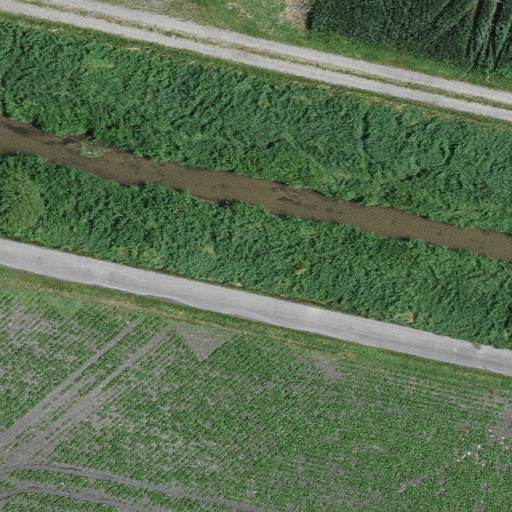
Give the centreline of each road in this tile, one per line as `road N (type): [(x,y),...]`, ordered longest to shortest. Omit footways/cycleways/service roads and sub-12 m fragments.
road 1 (track): [(511,354),(0,242)]
road 2 (track): [(511,106),(14,0)]
